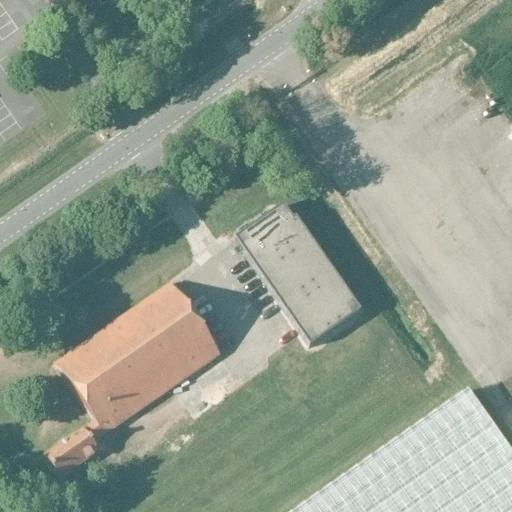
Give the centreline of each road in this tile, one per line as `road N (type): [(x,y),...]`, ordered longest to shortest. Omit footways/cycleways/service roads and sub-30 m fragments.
road 1 (unknown): [(511,395),(271,40)]
road 2 (tertiary): [(0,231),(327,0)]
road 3 (unknown): [(132,139),(252,325),(257,346),(230,376),(169,416)]
road 4 (unknown): [(132,139),(41,12)]
